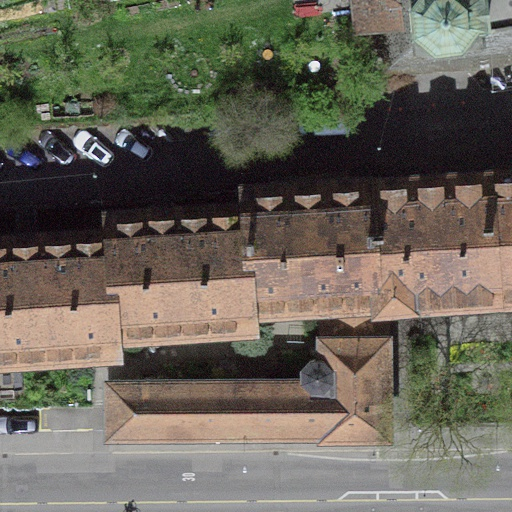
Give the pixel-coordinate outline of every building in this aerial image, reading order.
[(382,0),(356,0),(359,26),(371,25),(383,23),(382,0)] [(427,0),(429,16),(453,37),(484,35),(505,11),(504,0),(427,0)] [(511,174),(491,176),(498,287),(511,286),(511,174)] [(417,292),(498,287),(491,176),(432,180),(385,182),(371,183),(379,288),(380,300),(381,300),(395,299),(405,299),(406,303),(417,301),(417,292)] [(379,288),(371,183),(322,186),(245,192),(252,314),(255,314),(254,297),(327,292),(379,288)] [(173,213),(109,217),(116,340),(118,339),(118,323),(252,314),(245,192),(243,192),(243,208),(173,213)] [(0,240),(0,346),(116,340),(109,217),(107,217),(107,234),(52,237),(0,240)] [(327,343),(327,363),(326,362),(324,360),(320,359),(318,358),(314,359),(311,360),(308,362),(306,364),(305,367),(304,371),(304,373),(304,376),(305,379),(307,381),(308,383),(113,384),(113,430),(151,429),(381,427),(381,300),(380,300),(379,288),(327,292),(328,343),(327,343)]
